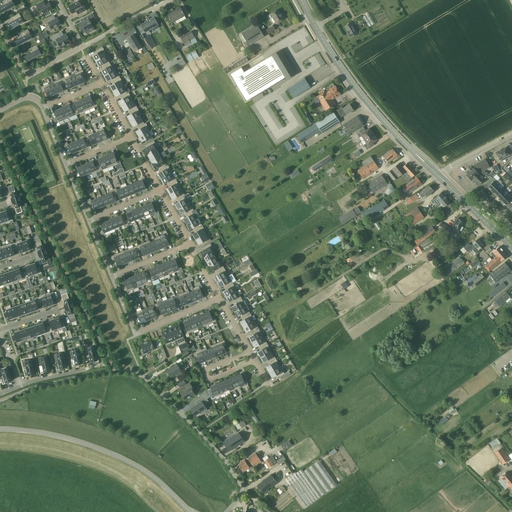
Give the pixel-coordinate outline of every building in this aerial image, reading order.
[(0,13),(0,14),(15,6),(11,0),(4,0),(2,1),(4,5),(0,7),(0,13)] [(78,14),(86,10),(83,4),(81,5),(79,1),(68,7),(72,14),(76,11),(78,14)] [(49,11),(52,9),(49,2),(44,5),(42,2),(36,5),(39,11),(40,10),(42,10),(43,14),(44,13),(46,17),(51,14),(49,11)] [(177,9),(174,11),(178,19),(185,16),(180,7),(179,8),(178,7),(177,8),(177,9)] [(372,17),(383,12),(381,7),(370,12),(372,17)] [(284,18),(282,15),(281,16),(277,10),(270,14),(276,23),(284,18)] [(178,19),(174,11),(170,13),(170,12),(168,13),(168,14),(167,15),(172,23),(178,19)] [(9,30),(24,22),(19,13),(11,17),(13,21),(6,25),(9,30)] [(87,34),(94,30),(93,27),(89,19),(92,18),(90,14),(83,18),(85,21),(78,25),(83,33),(86,31),(87,34)] [(48,31),(51,30),(61,25),(59,21),(60,21),(58,18),(57,18),(51,21),(49,18),(44,21),(47,27),(46,27),(48,31)] [(159,25),(154,18),(141,25),(140,27),(143,31),(144,31),(145,33),(159,25)] [(264,36),(256,23),(241,33),(249,45),(264,36)] [(357,33),(351,23),(344,27),(348,33),(347,34),(350,38),(357,33)] [(275,30),(273,26),(266,30),(268,34),(275,30)] [(18,46),(32,38),(27,29),(20,33),(22,37),(15,41),(18,46)] [(191,31),(185,34),(189,41),(195,38),(191,31)] [(66,43),(70,41),(66,34),(60,38),(57,33),(50,37),(53,41),(52,42),(55,47),(57,48),(59,46),(59,47),(63,45),(63,46),(67,44),(66,43)] [(142,47),(134,34),(126,39),(134,52),(142,47)] [(184,44),(189,41),(185,34),(180,37),(184,44)] [(156,46),(150,35),(143,38),(147,46),(149,45),(151,49),(156,46)] [(26,62),(41,54),(36,45),(28,49),(30,53),(23,57),(26,62)] [(96,61),(107,55),(102,47),(95,51),(97,54),(95,55),(94,55),(92,56),(94,59),(95,59),(96,61)] [(129,49),(124,52),(127,57),(132,55),(129,49)] [(284,55),(280,50),(244,72),(241,67),(230,74),(229,74),(230,75),(230,74),(246,101),(246,102),(246,101),(290,75),(291,75),(291,74),(280,57),(284,55)] [(195,51),(186,56),(189,61),(198,57),(195,51)] [(107,55),(96,61),(97,63),(99,67),(101,65),(100,65),(103,64),(104,66),(110,63),(105,56),(107,55)] [(150,70),(156,67),(153,62),(147,65),(150,70)] [(105,76),(115,70),(114,71),(110,63),(104,66),(106,69),(103,70),(101,71),(103,74),(105,76)] [(74,73),(79,84),(84,82),(83,79),(85,77),(82,70),(74,73)] [(120,78),(115,70),(105,76),(106,78),(105,78),(107,82),(109,81),(109,80),(111,79),(113,81),(120,78)] [(69,75),(74,86),(79,84),(74,73),(75,76),(70,78),(69,75)] [(61,79),(64,84),(66,83),(69,88),(74,86),(69,75),(61,79)] [(113,91),(124,85),(120,78),(113,81),(114,84),(112,85),(110,86),(112,89),(113,91)] [(310,88),(305,79),(304,78),(287,90),(293,99),(310,88)] [(61,85),(64,84),(61,79),(53,82),(58,93),(63,91),(61,85)] [(53,95),(58,93),(53,82),(54,84),(50,86),(49,84),(48,84),(53,95)] [(48,97),(53,95),(48,84),(41,87),(43,93),(46,92),(48,97)] [(124,85),(113,91),(114,93),(114,94),(116,97),(118,96),(118,95),(120,94),(121,97),(127,93),(123,86),(124,85)] [(341,94),(340,93),(339,92),(339,91),(335,86),(332,88),(332,89),(327,93),(326,91),(316,97),(313,100),(316,104),(320,102),(325,111),(335,105),(331,100),(336,96),(337,97),(341,94)] [(122,106),(133,100),(128,93),(127,93),(121,97),(123,99),(119,101),(118,101),(120,105),(121,104),(122,106)] [(85,99),(89,110),(97,106),(95,101),(92,102),(90,97),(85,99)] [(84,112),(89,110),(85,99),(80,101),(84,112)] [(137,108),(133,100),(122,106),(123,108),(123,109),(124,112),(126,111),(126,110),(129,109),(130,112),(137,108)] [(76,115),(84,112),(80,101),(75,103),(77,108),(74,110),(76,115)] [(353,110),(349,104),(343,108),(342,107),(336,110),(341,118),(346,115),(353,110)] [(69,105),(64,107),(69,118),(76,115),(74,110),(71,111),(69,105)] [(59,109),(64,120),(63,118),(67,116),(68,118),(69,118),(64,107),(59,109)] [(141,115),(137,108),(130,112),(132,114),(129,116),(129,115),(127,116),(129,120),(129,119),(130,121),(141,115)] [(64,120),(59,109),(54,111),(56,117),(53,118),(56,124),(64,120)] [(323,129),(325,133),(340,123),(333,112),(318,121),(299,133),(304,141),(323,129)] [(141,115),(130,121),(132,124),(131,124),(133,127),(135,126),(135,125),(137,124),(139,127),(144,124),(140,116),(141,115)] [(310,116),(306,119),(310,125),(314,123),(310,116)] [(343,125),(345,128),(344,128),(344,129),(343,129),(343,130),(343,131),(343,132),(343,133),(344,134),(345,134),(345,135),(346,135),(347,135),(348,135),(349,134),(363,125),(357,116),(343,125)] [(146,123),(144,124),(139,127),(140,129),(138,131),(138,130),(136,132),(137,135),(138,134),(139,137),(150,130),(146,123)] [(99,132),(102,141),(107,139),(103,128),(97,130),(98,132),(99,132)] [(364,140),(373,134),(369,128),(364,132),(362,129),(356,133),(359,138),(362,136),(364,140)] [(150,131),(150,130),(139,137),(140,139),(142,142),(144,141),(143,141),(146,139),(147,142),(153,139),(148,131),(150,131)] [(94,134),(93,132),(85,135),(87,140),(90,139),(92,145),(97,143),(94,134)] [(94,134),(97,143),(102,141),(99,132),(98,132),(94,134)] [(373,134),(364,140),(366,143),(363,145),(367,150),(373,146),(372,143),(377,140),(373,134)] [(78,141),(81,149),(86,147),(83,139),(78,141)] [(73,143),(76,151),(81,149),(78,141),(73,143)] [(147,154),(158,148),(154,141),(147,145),(148,147),(144,150),(145,150),(144,151),(146,154),(147,154)] [(76,151),(73,143),(68,145),(67,142),(64,144),(66,149),(69,148),(71,153),(76,151)] [(379,150),(384,156),(392,148),(387,143),(379,150)] [(509,159),(511,156),(511,148),(508,151),(506,147),(495,153),(499,160),(506,156),(507,158),(508,158),(509,159)] [(158,148),(147,154),(147,155),(148,154),(150,159),(160,154),(157,149),(158,148)] [(398,155),(393,149),(384,156),(385,157),(382,159),(386,164),(389,162),(398,155)] [(108,155),(113,166),(120,163),(118,157),(115,158),(113,153),(108,155)] [(152,164),(153,164),(162,159),(162,158),(161,159),(158,155),(160,154),(150,159),(153,163),(152,164)] [(103,157),(108,168),(113,166),(108,155),(103,157)] [(322,166),(332,160),(330,156),(319,163),(322,166)] [(378,168),(373,161),(370,156),(362,162),(365,167),(358,171),(363,178),(378,168)] [(97,166),(100,171),(108,168),(103,157),(98,159),(100,165),(97,166)] [(159,166),(161,169),(166,166),(162,159),(153,164),(153,165),(152,165),(154,168),(155,168),(155,169),(159,166)] [(472,180),(478,186),(489,175),(484,170),(490,167),(485,159),(471,167),(465,173),(467,174),(466,176),(471,181),(472,180)] [(87,164),(92,175),(100,171),(97,166),(95,167),(92,162),(87,164)] [(392,170),(398,177),(401,175),(408,181),(409,180),(417,173),(407,163),(403,167),(400,163),(392,170)] [(82,166),(87,177),(86,174),(91,172),(92,175),(87,164),(82,166)] [(159,176),(161,179),(172,173),(168,165),(166,166),(161,169),(162,172),(158,174),(159,176)] [(87,177),(82,166),(77,168),(82,179),(87,177)] [(393,181),(398,177),(392,170),(387,173),(393,181)] [(489,182),(494,177),(493,177),(496,175),(492,172),(489,175),(490,176),(486,179),(489,182)] [(168,182),(169,184),(176,180),(172,173),(161,179),(163,183),(163,182),(164,184),(168,182)] [(206,174),(201,177),(205,183),(210,180),(206,174)] [(387,184),(381,175),(367,184),(373,193),(387,184)] [(137,182),(140,191),(145,189),(143,183),(146,182),(144,177),(141,178),(142,180),(137,182)] [(492,192),(501,183),(502,182),(499,179),(497,181),(494,177),(489,182),(491,184),(488,187),(490,188),(489,189),(492,192)] [(421,184),(417,178),(404,188),(408,193),(421,184)] [(169,194),(180,188),(176,180),(169,184),(171,187),(167,189),(168,191),(167,191),(169,194)] [(132,184),(135,193),(140,191),(137,182),(132,184)] [(211,183),(206,186),(209,191),(214,188),(211,183)] [(496,194),(497,196),(505,189),(503,187),(504,186),(501,183),(492,192),(495,195),(496,194)] [(127,187),(130,195),(135,193),(132,184),(127,187)] [(12,201),(20,199),(19,196),(18,196),(17,192),(16,193),(13,185),(7,187),(10,195),(11,195),(12,198),(11,198),(12,201)] [(434,191),(429,186),(423,192),(422,191),(419,195),(422,198),(425,194),(427,197),(434,191)] [(122,189),(125,197),(130,195),(127,187),(122,189)] [(113,189),(115,195),(118,194),(120,199),(125,197),(122,189),(117,191),(116,188),(113,189)] [(176,197),(178,199),(185,195),(180,188),(169,194),(171,198),(172,197),(173,199),(176,197)] [(106,195),(109,204),(115,201),(112,196),(115,195),(113,189),(110,191),(111,193),(106,195)] [(506,190),(505,189),(497,196),(499,197),(498,198),(500,201),(507,195),(504,192),(506,190)] [(444,207),(447,210),(452,205),(449,202),(450,202),(441,193),(435,198),(436,198),(432,201),(437,206),(440,204),(443,208),(444,207)] [(418,198),(416,194),(410,198),(413,202),(418,198)] [(101,197),(104,206),(109,204),(106,195),(101,197)] [(178,209),(189,203),(190,202),(186,195),(185,195),(178,199),(179,202),(176,204),(176,206),(178,209)] [(511,200),(511,201),(511,196),(510,198),(507,195),(500,201),(503,204),(504,204),(506,205),(511,200)] [(96,199),(99,208),(104,206),(101,197),(96,199)] [(21,202),(20,199),(12,201),(13,204),(14,204),(15,207),(14,207),(17,214),(22,212),(20,206),(21,205),(20,202),(21,202)] [(99,208),(96,199),(91,201),(90,199),(87,200),(89,205),(92,204),(94,210),(99,208)] [(389,207),(384,199),(370,208),(376,216),(389,207)] [(146,205),(150,214),(155,212),(156,214),(159,213),(157,208),(154,209),(151,203),(146,205)] [(187,214),(192,211),(193,211),(189,203),(178,209),(180,213),(181,214),(185,212),(187,214)] [(146,205),(141,207),(145,216),(150,214),(146,205)] [(140,218),(145,216),(141,207),(136,210),(140,218)] [(424,218),(417,207),(403,217),(410,227),(424,218)] [(372,214),(368,208),(361,213),(365,219),(372,214)] [(451,208),(445,212),(448,216),(454,211),(451,208)] [(136,210),(131,212),(135,220),(140,218),(136,210)] [(339,220),(342,225),(356,216),(352,210),(344,215),(338,219),(339,220)] [(1,212),(5,222),(5,224),(10,223),(10,222),(13,221),(11,214),(8,215),(6,211),(1,212)] [(187,225),(198,218),(196,219),(192,211),(187,214),(188,217),(184,219),(185,221),(187,225)] [(128,219),(126,220),(128,226),(131,225),(130,222),(135,220),(131,212),(126,214),(128,219)] [(121,216),(115,218),(119,227),(124,224),(125,227),(128,226),(126,220),(123,221),(121,216)] [(114,229),(119,227),(115,218),(110,220),(114,229)] [(194,227),(195,230),(202,226),(198,218),(187,225),(188,228),(189,228),(190,229),(194,227)] [(464,228),(462,227),(464,223),(457,219),(453,227),(454,227),(452,230),(441,223),(438,228),(455,238),(459,231),(462,232),(464,228)] [(110,220),(105,222),(109,231),(114,229),(110,220)] [(104,233),(109,231),(105,222),(100,224),(103,230),(100,231),(102,236),(105,235),(104,233)] [(195,240),(206,233),(202,226),(195,230),(197,232),(193,234),(194,236),(193,236),(195,240)] [(436,232),(433,227),(423,234),(424,236),(415,242),(417,245),(426,239),(436,232)] [(166,232),(166,231),(162,232),(163,233),(164,235),(159,236),(163,247),(169,245),(168,244),(171,243),(166,232)] [(211,241),(206,233),(195,240),(197,243),(198,243),(198,244),(202,242),(204,245),(211,241)] [(163,247),(159,236),(154,238),(158,249),(163,247)] [(22,242),(25,252),(30,250),(29,245),(32,245),(30,238),(26,239),(27,240),(22,242)] [(39,254),(46,252),(45,249),(44,249),(43,246),(42,246),(40,238),(34,240),(37,249),(38,248),(39,251),(38,252),(39,254)] [(158,249),(154,238),(154,239),(155,241),(150,243),(149,240),(149,241),(153,251),(158,249)] [(432,242),(429,238),(421,244),(424,248),(432,242)] [(479,251),(478,250),(483,246),(478,239),(470,246),(468,244),(464,248),(468,253),(472,250),(475,254),(479,251)] [(25,252),(22,242),(21,240),(16,241),(17,242),(14,243),(16,249),(19,248),(20,253),(25,252)] [(153,251),(149,241),(144,243),(148,253),(153,251)] [(16,249),(14,243),(11,244),(11,243),(6,245),(10,257),(15,255),(13,250),(16,249)] [(148,253),(144,243),(136,246),(138,251),(141,250),(143,256),(148,253)] [(204,257),(214,251),(210,244),(203,248),(205,250),(201,252),(201,253),(201,254),(203,257),(204,257)] [(5,259),(10,257),(6,245),(1,247),(2,249),(5,259)] [(128,249),(133,260),(138,258),(136,252),(138,251),(136,246),(128,249)] [(496,256),(500,261),(507,256),(503,251),(499,247),(493,252),(496,256)] [(123,251),(128,262),(133,260),(128,249),(123,251)] [(118,253),(123,264),(128,262),(123,251),(118,253)] [(207,262),(216,256),(213,252),(214,251),(204,257),(207,262)] [(47,255),(46,252),(39,254),(40,257),(41,257),(42,260),(41,260),(43,267),(49,265),(47,259),(48,259),(46,255),(47,255)] [(123,264),(118,253),(110,256),(113,262),(115,261),(118,266),(123,264)] [(216,256),(207,262),(209,266),(209,267),(220,261),(220,260),(217,256),(216,256)] [(500,261),(496,256),(489,263),(487,260),(485,260),(482,263),(482,264),(484,266),(489,272),(500,261)] [(444,280),(456,270),(464,263),(458,257),(438,273),(444,280)] [(169,262),(174,273),(182,270),(180,264),(177,265),(175,260),(169,262)] [(217,272),(224,268),(220,261),(209,267),(209,268),(211,271),(212,272),(216,269),(217,272)] [(458,273),(462,279),(465,277),(463,274),(479,264),(476,261),(458,273)] [(164,264),(169,275),(174,273),(169,262),(164,264)] [(35,263),(30,265),(33,275),(38,273),(39,275),(42,273),(39,267),(37,268),(35,263)] [(511,271),(504,263),(489,274),(496,282),(511,271)] [(159,266),(164,277),(169,275),(164,264),(159,266)] [(27,272),(24,273),(26,279),(29,278),(29,279),(34,277),(33,275),(30,265),(25,267),(27,272)] [(164,277),(159,266),(154,268),(159,279),(164,277)] [(159,279),(154,268),(149,270),(152,276),(149,277),(151,282),(159,279)] [(218,282),(228,276),(224,268),(217,272),(219,275),(216,276),(214,277),(216,280),(218,282)] [(26,279),(24,273),(21,274),(20,270),(19,269),(14,270),(18,280),(18,281),(23,280),(26,279)] [(18,280),(14,270),(9,272),(14,284),(18,282),(18,281),(18,280)] [(9,272),(5,274),(9,285),(14,284),(13,282),(9,272)] [(151,282),(149,277),(146,278),(144,272),(139,275),(143,285),(151,282)] [(5,274),(0,275),(3,285),(4,287),(9,285),(5,274)] [(482,274),(473,281),(476,286),(485,279),(482,274)] [(134,277),(138,288),(143,285),(139,275),(134,277)] [(226,287),(233,283),(228,276),(218,282),(219,284),(218,284),(220,287),(222,286),(224,284),(226,287)] [(129,279),(133,290),(138,288),(134,277),(129,279)] [(133,290),(129,279),(124,281),(126,286),(123,287),(125,293),(133,290)] [(346,281),(341,284),(344,289),(349,286),(346,281)] [(226,297),(237,291),(233,283),(226,287),(227,290),(225,291),(223,292),(224,295),(225,295),(226,297)] [(193,289),(198,300),(203,297),(201,292),(203,291),(201,285),(193,289)] [(188,291),(193,302),(198,300),(193,289),(194,291),(189,293),(188,291)] [(183,293),(188,304),(193,302),(188,291),(183,293)] [(234,302),(241,298),(237,291),(226,297),(227,299),(229,302),(231,301),(233,300),(234,302)] [(46,296),(49,306),(54,304),(53,300),(56,299),(53,292),(50,293),(51,295),(46,296)] [(510,298),(505,292),(494,302),(499,307),(510,298)] [(66,308),(73,305),(72,302),(71,303),(70,299),(69,299),(67,293),(61,295),(63,302),(64,302),(65,305),(66,308)] [(178,295),(175,296),(177,301),(180,300),(182,306),(188,304),(183,293),(178,295)] [(49,306),(46,296),(45,294),(40,296),(41,296),(38,297),(40,303),(43,302),(44,308),(49,306)] [(174,300),(168,302),(172,310),(177,308),(175,302),(177,301),(175,296),(173,297),(174,300)] [(30,302),(34,311),(39,309),(37,304),(40,303),(38,297),(34,298),(35,300),(30,302)] [(235,312),(246,306),(241,298),(234,302),(236,305),(234,306),(233,306),(231,307),(233,310),(234,310),(235,312)] [(162,301),(163,304),(167,312),(172,310),(168,302),(167,299),(162,301)] [(154,305),(157,310),(159,309),(162,314),(167,312),(163,304),(162,301),(162,300),(157,302),(157,303),(154,305)] [(29,313),(34,311),(30,302),(25,303),(29,313)] [(21,305),(24,314),(29,313),(25,303),(21,305)] [(19,316),(24,314),(21,305),(16,307),(19,316)] [(73,305),(66,308),(67,311),(67,310),(68,313),(67,314),(70,320),(71,323),(76,321),(76,318),(73,312),(74,312),(73,308),(74,308),(73,305)] [(147,310),(148,310),(151,319),(156,317),(154,311),(157,310),(154,305),(146,308),(147,310)] [(243,317),(250,313),(246,306),(235,312),(236,314),(235,314),(237,318),(239,316),(241,315),(243,317)] [(11,308),(14,318),(19,316),(16,307),(11,308)] [(9,319),(14,318),(11,308),(6,310),(7,312),(4,313),(6,318),(9,317),(9,319)] [(146,321),(142,310),(136,312),(141,323),(146,321)] [(151,319),(148,310),(147,310),(143,312),(142,310),(146,321),(151,319)] [(495,310),(489,315),(493,319),(499,313),(495,310)] [(204,314),(208,325),(216,322),(214,316),(211,317),(209,312),(204,314)] [(243,327),(254,321),(250,313),(243,317),(244,320),(242,321),(240,322),(242,325),(243,327)] [(199,316),(202,325),(203,327),(208,325),(204,314),(199,316)] [(194,318),(198,329),(197,327),(202,325),(199,316),(194,318)] [(59,318),(54,319),(58,331),(63,329),(65,328),(63,321),(60,322),(59,318)] [(189,320),(193,331),(198,329),(194,318),(189,320)] [(53,333),(58,331),(54,319),(49,321),(51,326),(48,327),(50,333),(53,332),(53,333)] [(193,331),(189,320),(184,322),(186,328),(183,329),(185,334),(193,331)] [(252,332),(258,328),(254,321),(243,327),(245,329),(244,329),(246,333),(248,331),(250,330),(252,332)] [(43,323),(38,325),(41,334),(46,333),(47,334),(50,333),(48,327),(45,328),(43,323)] [(38,325),(33,326),(37,336),(41,334),(38,325)] [(163,331),(163,332),(162,332),(166,343),(174,340),(176,347),(179,346),(182,353),(189,348),(186,342),(186,343),(183,336),(179,325),(167,330),(167,329),(166,329),(165,329),(165,330),(164,330),(163,331)] [(33,326),(28,328),(33,340),(37,338),(37,336),(33,326)] [(28,328),(24,330),(28,341),(33,340),(28,328)] [(252,342),(263,336),(258,328),(252,332),(253,335),(251,336),(250,336),(248,337),(250,340),(251,340),(252,342)] [(28,341),(24,330),(19,331),(22,341),(23,343),(28,341)] [(17,342),(22,341),(19,331),(14,333),(15,335),(11,336),(13,341),(16,340),(17,342)] [(260,347),(267,343),(263,336),(252,342),(253,344),(254,348),(256,347),(256,346),(259,345),(260,347)] [(154,348),(158,347),(156,341),(151,343),(150,340),(140,344),(142,350),(141,350),(143,356),(147,354),(147,352),(154,349),(154,348)] [(216,344),(220,355),(225,352),(223,347),(226,346),(224,340),(216,344)] [(261,357),(271,351),(267,343),(260,347),(262,350),(259,351),(257,352),(259,355),(261,357)] [(211,346),(215,357),(220,355),(216,344),(211,346)] [(206,348),(210,359),(215,357),(211,346),(212,348),(207,350),(206,348)] [(88,363),(94,362),(94,361),(97,360),(94,348),(88,349),(89,355),(86,356),(88,363)] [(201,350),(205,361),(210,359),(206,348),(201,350)] [(205,361),(201,350),(193,353),(195,359),(198,357),(200,363),(205,361)] [(74,358),(71,359),(72,367),(79,365),(79,364),(81,363),(79,351),(73,352),(74,358)] [(190,355),(188,351),(180,356),(182,359),(190,355)] [(269,363),(276,359),(271,351),(261,357),(262,359),(261,360),(263,363),(265,362),(265,361),(267,360),(269,363)] [(166,363),(164,360),(167,358),(164,352),(162,353),(162,354),(162,357),(162,359),(160,360),(159,361),(160,363),(154,366),(156,370),(166,363)] [(58,362),(55,363),(57,370),(63,369),(63,367),(66,367),(63,355),(57,356),(58,362)] [(42,365),(39,366),(41,374),(47,372),(47,371),(50,370),(47,358),(41,359),(42,365)] [(269,372),(280,366),(276,359),(269,363),(270,365),(268,367),(268,366),(266,367),(267,370),(268,370),(269,372)] [(25,377),(32,376),(31,374),(34,374),(31,362),(25,363),(27,369),(23,369),(25,377)] [(176,374),(177,375),(182,372),(181,371),(181,370),(179,368),(184,365),(181,362),(177,364),(176,364),(166,371),(170,378),(176,374)] [(280,366),(269,372),(270,374),(270,375),(272,378),(274,377),(273,376),(276,375),(277,378),(284,374),(280,366)] [(11,380),(7,368),(2,370),(3,376),(0,377),(3,384),(9,382),(9,381),(11,380)] [(240,388),(245,386),(246,387),(248,386),(245,377),(242,378),(240,375),(235,377),(240,388)] [(230,379),(235,390),(240,388),(235,377),(230,379)] [(225,381),(230,392),(235,390),(230,379),(225,381)] [(220,383),(225,394),(224,391),(229,389),(230,392),(225,381),(220,383)] [(215,385),(220,396),(225,394),(220,383),(215,385)] [(180,393),(185,401),(191,397),(194,394),(192,391),(194,390),(190,384),(184,387),(186,390),(180,393)] [(210,387),(211,388),(212,393),(210,394),(212,399),(216,397),(218,401),(221,400),(220,396),(215,385),(210,387)] [(208,402),(204,396),(195,402),(196,404),(196,403),(197,405),(191,409),(195,416),(199,413),(200,415),(204,412),(203,410),(206,408),(203,405),(206,403),(208,402)] [(228,452),(244,442),(238,432),(222,442),(228,452)] [(498,438),(490,442),(493,448),(501,444),(498,438)] [(281,445),(284,451),(294,445),(290,440),(281,445)] [(504,464),(509,460),(501,448),(496,452),(504,464)] [(255,453),(238,464),(242,472),(249,467),(248,466),(251,464),(253,467),(261,462),(255,453)] [(269,468),(277,463),(272,456),(264,461),(269,468)] [(337,485),(319,460),(303,471),(302,469),(296,473),(296,472),(285,479),(305,507),(321,496),(337,485)] [(511,477),(508,472),(501,478),(508,487),(509,487),(511,489),(511,477)] [(263,493),(277,483),(271,475),(257,486),(263,493)] [(274,511),(275,511),(264,502),(261,506),(257,511),(258,511),(274,511)]
